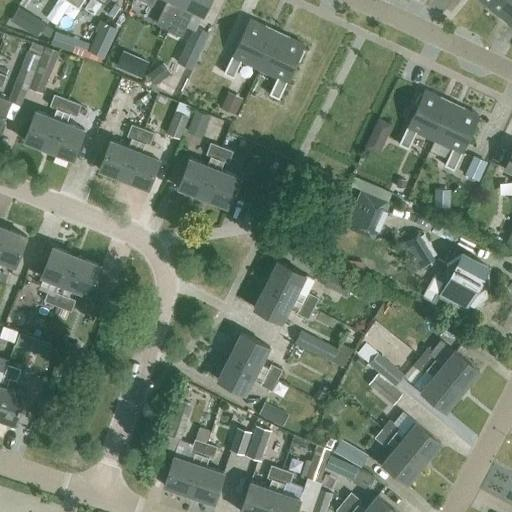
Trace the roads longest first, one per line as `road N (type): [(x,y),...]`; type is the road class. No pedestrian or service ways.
road 1 (residential): [(97,495),(162,307),(161,259),(136,235),(0,181)]
road 2 (residential): [(511,70),(360,0)]
road 3 (residential): [(453,511),(511,403)]
